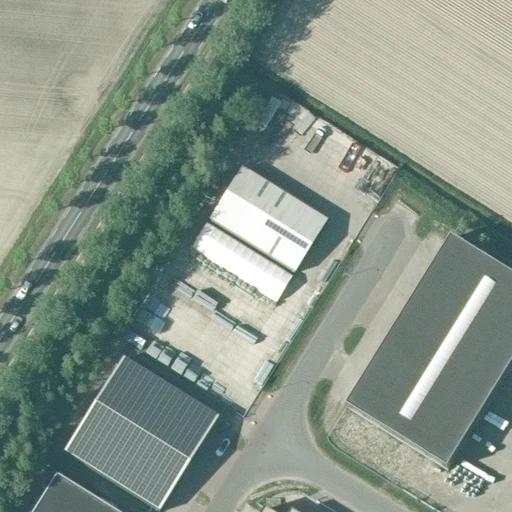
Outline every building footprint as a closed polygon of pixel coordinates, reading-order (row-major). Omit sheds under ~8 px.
[(256,104),(251,113),(272,124),(276,115),(256,104)] [(325,223),(240,170),(208,222),(293,275),(325,223)] [(448,472),(511,368),(511,276),(451,239),(346,409),(448,472)] [(159,511),(217,420),(121,361),(62,454),(154,511),(159,511)] [(107,511),(55,479),(34,511),(107,511)]
